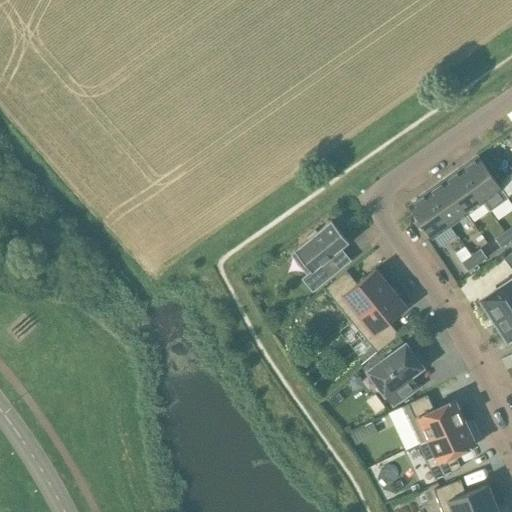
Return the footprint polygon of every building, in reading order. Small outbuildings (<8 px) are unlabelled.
[(72,0),(62,0),(52,7),(74,38),(91,27),(72,0)] [(97,0),(72,0),(91,27),(108,15),(97,0)] [(122,0),(97,0),(108,15),(124,3),(122,0)] [(315,0),(306,17),(324,26),(331,11),(353,23),(364,0),(315,0)] [(52,7),(35,19),(57,50),(74,38),(52,7)] [(244,9),(236,26),(246,32),(255,15),(244,9)] [(282,10),(262,48),(279,57),(287,42),(309,54),(321,31),(282,10)] [(240,36),(228,44),(233,51),(244,43),(240,36)] [(244,43),(233,51),(237,57),(249,49),(244,43)] [(249,49),(237,57),(241,63),(253,55),(249,49)] [(253,55),(241,63),(246,70),(257,61),(253,55)] [(89,56),(58,78),(70,94),(69,95),(69,96),(101,73),(89,56)] [(257,61),(246,70),(250,76),(262,68),(257,61)] [(262,68),(250,76),(255,82),(266,74),(262,68)] [(221,69),(204,81),(226,112),(243,100),(221,69)] [(101,73),(69,96),(81,114),(82,113),(82,112),(113,90),(114,91),(115,90),(102,72),(101,73)] [(266,74),(255,82),(259,88),(270,80),(266,74)] [(270,80),(259,88),(263,94),(275,86),(270,80)] [(204,81),(187,93),(209,124),(226,112),(204,81)] [(275,86),(263,94),(268,101),(279,93),(275,86)] [(113,90),(82,112),(82,113),(94,130),(125,108),(114,91),(113,90)] [(187,93),(170,104),(192,136),(209,124),(187,93)] [(170,104),(154,116),(175,147),(192,136),(170,104)] [(154,116),(137,128),(159,159),(175,147),(154,116)] [(137,128),(119,140),(141,171),(159,159),(137,128)] [(494,162),(488,153),(480,158),(487,167),(494,162)] [(480,158),(462,170),(484,201),(490,210),(508,198),(507,197),(500,186),(480,158)] [(462,170),(445,182),(467,213),(484,201),(462,170)] [(511,189),(506,180),(500,186),(507,197),(511,193),(511,189)] [(445,182),(427,195),(449,226),(467,213),(445,182)] [(427,195),(410,207),(431,238),(438,247),(456,235),(449,226),(427,195)] [(349,242),(342,233),(331,220),(317,232),(315,230),(307,237),(309,239),(300,246),(301,246),(295,251),(311,270),(302,278),(313,292),(351,260),(341,248),(349,242)] [(511,241),(505,232),(495,239),(501,247),(511,241)] [(472,256),(477,264),(487,257),(481,249),(472,256)] [(495,320),(511,308),(511,252),(504,258),(511,268),(511,279),(482,300),(495,320)] [(468,271),(477,264),(472,256),(462,263),(468,271)] [(351,321),(391,288),(375,269),(357,284),(347,271),(325,289),(351,321)] [(407,308),(391,288),(351,321),(377,352),(399,334),(389,322),(407,308)] [(511,308),(495,320),(508,340),(511,337),(511,308)] [(410,377),(411,378),(412,377),(412,376),(423,367),(422,365),(425,363),(417,351),(413,354),(406,343),(367,371),(385,395),(386,395),(393,406),(413,392),(405,381),(410,377)] [(418,443),(465,422),(455,400),(434,409),(427,395),(401,407),(418,443)] [(476,444),(465,422),(418,443),(435,480),(461,468),(455,454),(476,444)] [(442,511),(485,511),(496,508),(487,485),(465,493),(460,480),(434,490),(442,511)]
